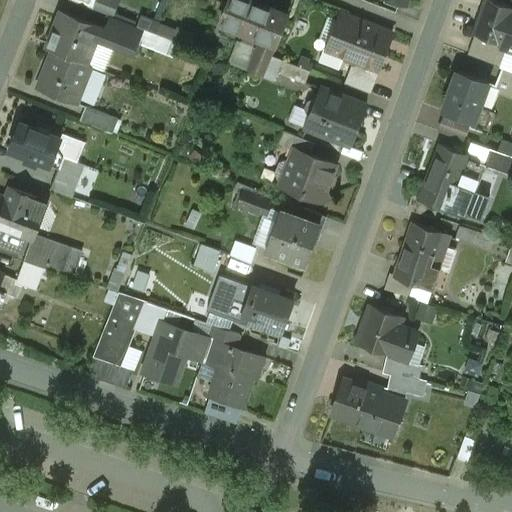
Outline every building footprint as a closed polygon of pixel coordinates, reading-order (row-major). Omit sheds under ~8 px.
[(96,0),(70,0),(93,9),(96,0)] [(252,1),(249,0),(229,0),(220,23),(240,31),(252,1)] [(511,7),(491,0),(484,0),(473,34),(475,35),(502,44),(511,17),(511,7)] [(286,15),(252,1),(240,31),(261,39),(275,45),(286,15)] [(101,27),(60,11),(46,48),(53,51),(87,65),(101,27)] [(392,33),(346,15),(332,52),(344,57),(378,70),(379,67),(392,33)] [(143,29),(111,16),(106,31),(137,43),(143,29)] [(511,17),(502,44),(509,47),(507,50),(511,52),(511,17)] [(172,52),(180,26),(151,18),(143,44),(172,52)] [(502,44),(475,35),(468,54),(500,67),(507,50),(509,47),(502,44)] [(275,45),(261,39),(249,71),(262,76),(275,45)] [(87,65),(53,51),(38,88),(76,103),(90,66),(87,65)] [(378,70),(344,57),(343,59),(352,62),(344,83),(371,94),(381,68),(379,67),(378,70)] [(310,71),(282,60),(277,72),(305,83),(310,71)] [(511,72),(502,68),(495,87),(499,89),(511,93),(511,72)] [(487,82),(459,72),(444,112),(471,122),(473,123),(478,107),(486,84),(487,82)] [(495,87),(486,84),(478,107),(491,111),(499,89),(495,87)] [(366,105),(321,87),(316,100),(312,98),(307,101),(304,108),(306,113),(310,115),(305,127),(351,145),(366,105)] [(118,119),(86,106),(80,120),(113,133),(118,119)] [(491,111),(478,107),(473,123),(471,122),(469,126),(487,133),(495,113),(491,111)] [(61,138),(21,122),(9,150),(50,166),(50,165),(61,138)] [(283,131),(278,144),(290,148),(295,136),(283,131)] [(83,142),(63,134),(61,138),(50,165),(58,168),(63,157),(76,162),(83,142)] [(314,144),(295,136),(290,148),(294,150),(280,185),(321,202),(329,199),(326,191),(336,165),(310,155),(314,144)] [(511,152),(511,140),(504,137),(500,147),(511,152)] [(467,155),(441,145),(421,198),(420,199),(439,206),(446,209),(447,208),(465,215),(475,190),(474,190),(484,166),(485,164),(484,164),(467,157),(467,155)] [(511,157),(489,149),(484,164),(485,164),(484,166),(511,175),(511,157)] [(76,162),(63,157),(58,168),(50,190),(72,197),(84,165),(76,162)] [(48,202),(9,187),(5,198),(33,208),(32,210),(43,214),(48,202)] [(273,201),(243,190),(237,205),(268,216),(273,201)] [(5,198),(0,195),(0,227),(31,240),(32,238),(23,234),(32,210),(33,208),(5,198)] [(439,206),(420,199),(421,198),(412,195),(407,209),(434,218),(439,206)] [(326,217),(304,208),(300,219),(320,226),(319,228),(322,229),(326,217)] [(300,219),(279,211),(266,248),(307,263),(319,228),(320,226),(300,219)] [(443,233),(413,223),(396,275),(395,276),(414,283),(433,289),(440,268),(432,266),(443,233)] [(483,234),(459,226),(456,237),(480,245),(483,234)] [(81,255),(32,238),(31,240),(23,261),(44,268),(73,278),(81,255)] [(255,251),(235,243),(229,258),(250,265),(255,251)] [(229,258),(218,254),(213,268),(246,279),(250,265),(229,258)] [(44,268),(23,261),(17,280),(16,283),(22,286),(36,290),(44,268)] [(414,283),(395,276),(396,275),(390,273),(384,289),(410,297),(414,283)] [(4,274),(4,275),(0,283),(0,290),(17,297),(22,286),(16,283),(17,280),(4,274)] [(255,288),(220,275),(207,310),(236,321),(235,323),(241,325),(244,316),(255,288)] [(293,302),(255,288),(244,316),(283,330),(293,302)] [(120,294),(95,356),(120,365),(135,328),(157,335),(162,322),(167,309),(120,294)] [(402,317),(370,305),(357,342),(389,353),(399,325),(402,317)] [(162,322),(157,335),(144,373),(176,384),(186,354),(203,361),(211,339),(193,333),(162,322)] [(399,325),(389,353),(405,359),(415,331),(399,325)] [(240,334),(215,326),(211,339),(235,348),(240,334)] [(235,348),(211,339),(203,361),(221,366),(211,395),(242,406),(252,377),(255,378),(262,356),(236,347),(235,348)] [(405,359),(389,353),(383,373),(391,374),(417,380),(422,367),(404,361),(405,359)] [(120,365),(95,356),(87,376),(112,384),(120,365)] [(417,380),(391,374),(387,389),(423,397),(427,382),(417,380)] [(383,387),(357,378),(355,383),(381,392),(383,387)] [(355,383),(344,379),(331,414),(369,427),(381,392),(355,383)] [(404,400),(381,392),(369,427),(391,435),(404,400)] [(464,438),(456,460),(467,464),(475,442),(464,438)]
